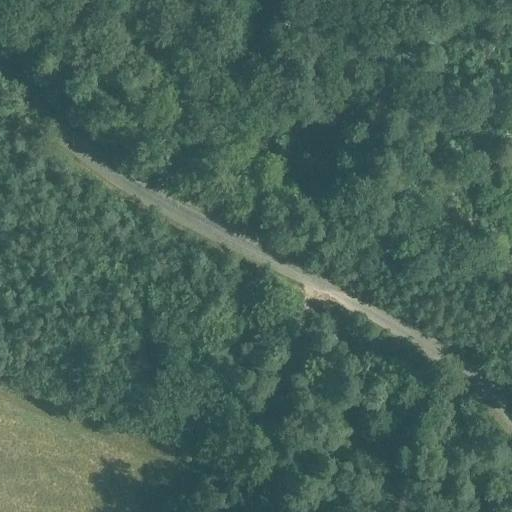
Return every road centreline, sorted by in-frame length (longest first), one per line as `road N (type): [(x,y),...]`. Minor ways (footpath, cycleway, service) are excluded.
road 1 (tertiary): [(511,417),(462,370),(385,320),(122,179),(0,72)]
road 2 (track): [(290,270),(306,229),(302,177),(172,49),(138,0)]
